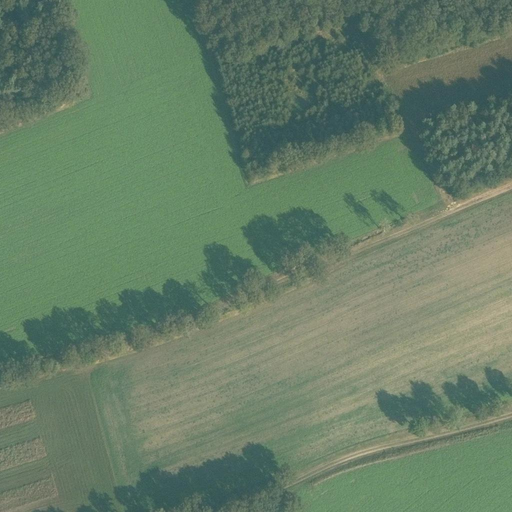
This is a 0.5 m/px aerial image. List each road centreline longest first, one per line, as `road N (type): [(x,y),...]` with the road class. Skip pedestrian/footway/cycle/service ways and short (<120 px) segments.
road 1 (track): [(511,184),(171,327),(0,371)]
road 2 (track): [(202,511),(511,414)]
